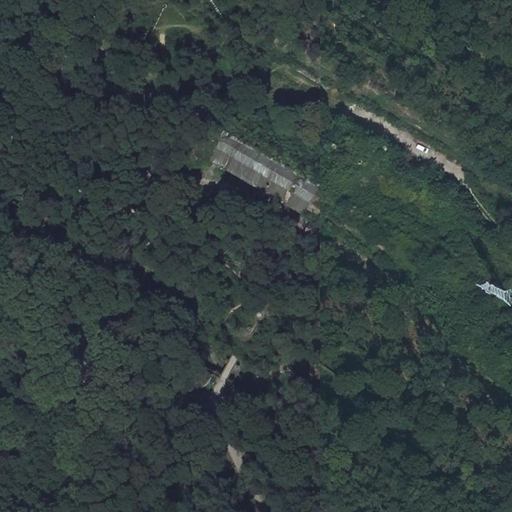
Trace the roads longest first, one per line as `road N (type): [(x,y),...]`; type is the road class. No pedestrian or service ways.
road 1 (track): [(511,243),(465,199),(307,101),(270,81),(227,79),(182,87),(97,121),(92,159),(152,195),(244,215),(292,246)]
road 2 (track): [(382,124),(263,303),(212,401),(257,511)]
road 3 (track): [(308,255),(390,303),(484,412),(511,414)]
